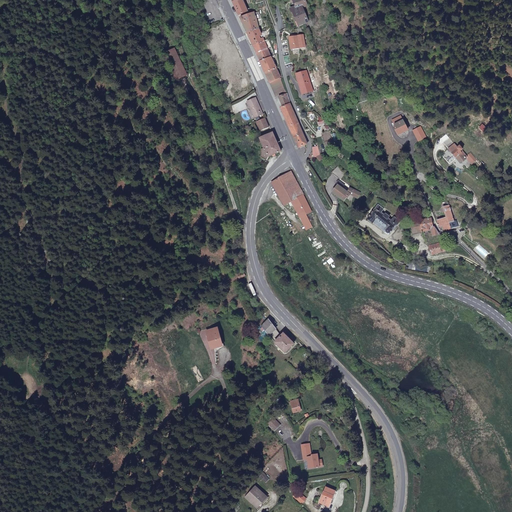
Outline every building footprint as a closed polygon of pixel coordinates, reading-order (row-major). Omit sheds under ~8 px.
[(242,0),(239,0),(233,3),(239,15),(247,11),(242,0)] [(291,0),(294,6),(290,9),(298,26),(299,25),(292,10),(297,8),(293,0),(291,0)] [(292,10),(299,25),(308,21),(302,8),(304,6),(301,0),(293,0),(297,8),(292,10)] [(240,17),(253,46),(264,41),(258,28),(256,17),(255,17),(254,13),(240,17)] [(264,41),(253,46),(260,61),(271,57),(270,55),(264,41)] [(175,49),(165,53),(177,79),(187,75),(175,49)] [(271,57),(260,61),(265,72),(276,68),(271,57)] [(276,68),(265,72),(270,84),(272,83),(271,82),(280,78),(281,78),(276,68)] [(271,85),(276,98),(279,97),(287,94),(280,78),(271,82),(272,83),(272,84),(271,85)] [(279,97),(283,107),(290,104),(287,95),(287,94),(279,97)] [(256,98),(246,102),(253,119),(262,115),(256,98)] [(281,108),(289,127),(298,123),(290,105),(290,104),(283,107),(281,108)] [(408,122),(405,116),(401,118),(402,120),(398,123),(396,120),(395,121),(393,128),(398,135),(407,130),(404,124),(408,122)] [(256,122),(260,131),(268,128),(264,119),(256,122)] [(289,127),(298,148),(307,144),(298,123),(289,127)] [(268,157),(280,151),(281,151),(272,132),(260,138),(268,157)] [(454,143),(448,149),(459,164),(466,159),(464,158),(466,156),(462,149),(459,146),(457,147),(454,143)] [(291,171),(272,183),(284,205),(288,203),(290,206),(293,205),(300,217),(306,214),(311,212),(303,195),(291,171)] [(348,192),(335,183),(329,189),(332,192),(344,200),(350,194),(357,197),(361,192),(349,188),(348,192)] [(363,202),(364,203),(367,200),(369,197),(364,194),(360,198),(364,201),(363,202)] [(370,214),(368,216),(369,218),(368,219),(387,235),(390,234),(399,221),(394,218),(391,221),(388,218),(389,216),(386,214),(384,215),(380,212),(383,209),(378,205),(371,215),(370,214)] [(443,226),(449,224),(454,222),(451,212),(446,213),(446,215),(446,218),(444,218),(437,220),(439,227),(443,226)] [(284,214),(279,217),(283,224),(288,222),(284,214)] [(300,217),(306,229),(313,226),(306,214),(300,217)] [(432,227),(431,219),(420,220),(420,222),(411,224),(413,232),(421,230),(421,229),(423,229),(424,231),(432,230),(433,236),(442,234),(439,233),(435,227),(434,226),(432,227)] [(442,242),(429,246),(432,255),(445,251),(442,242)] [(269,335),(276,329),(268,320),(261,326),(269,335)] [(207,332),(211,348),(222,345),(217,328),(212,330),(212,331),(207,332)] [(269,335),(286,352),(294,343),(284,333),(281,336),(276,329),(269,335)] [(301,410),(300,400),(293,401),(294,412),(301,410)] [(270,423),(275,429),(280,424),(275,418),(270,423)] [(303,457),(312,456),(312,451),(311,451),(309,443),(301,444),(303,457)] [(247,497),(257,506),(265,497),(255,487),(247,497)] [(335,492),(326,488),(320,501),(328,505),(330,500),(331,501),(334,496),(335,492)] [(295,496),(302,502),(305,498),(298,492),(295,496)]
